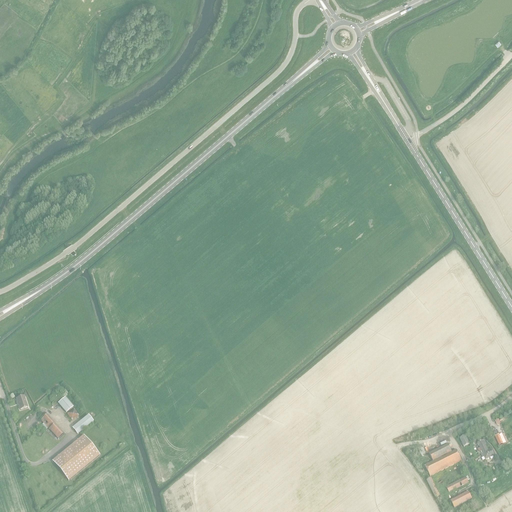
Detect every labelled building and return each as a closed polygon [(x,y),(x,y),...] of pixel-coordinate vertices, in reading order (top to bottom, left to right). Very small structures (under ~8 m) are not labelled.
[(16,399),(20,410),(27,407),(24,396),(16,399)] [(58,403),(66,413),(73,407),(65,398),(58,403)] [(58,440),(64,434),(45,413),(41,417),(43,419),(41,420),(43,423),(40,426),(45,431),(47,428),(58,440)] [(72,428),(77,434),(93,422),(88,415),(72,428)] [(53,462),(68,481),(100,456),(84,436),(53,462)] [(460,439),(464,446),(470,444),(466,436),(460,439)] [(487,446),(486,447),(484,443),(485,443),(483,439),(477,442),(485,458),(493,454),(491,448),(488,449),(487,446)] [(456,450),(452,453),(448,445),(429,454),(433,462),(425,466),(430,476),(462,461),(456,450)] [(446,487),(449,493),(469,483),(466,477),(446,487)] [(426,480),(435,498),(439,496),(431,478),(426,480)] [(450,501),(454,509),(472,499),(468,492),(450,501)]
